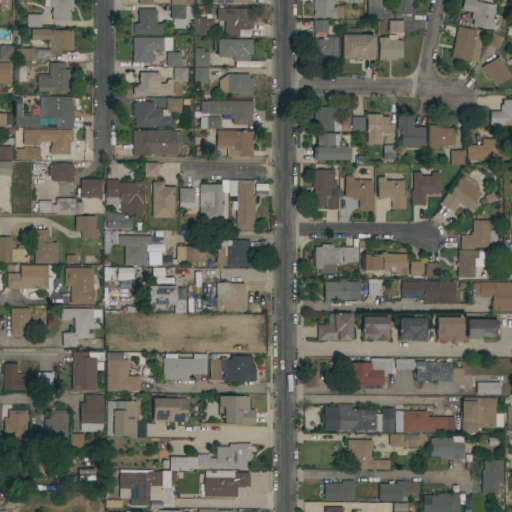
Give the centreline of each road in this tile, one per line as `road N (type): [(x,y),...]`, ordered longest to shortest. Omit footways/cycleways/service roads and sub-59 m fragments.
road 1 (residential): [(286,511),(285,0)]
road 2 (residential): [(286,84),(423,87),(463,98)]
road 3 (residential): [(105,152),(105,0)]
road 4 (residential): [(286,231),(428,239)]
